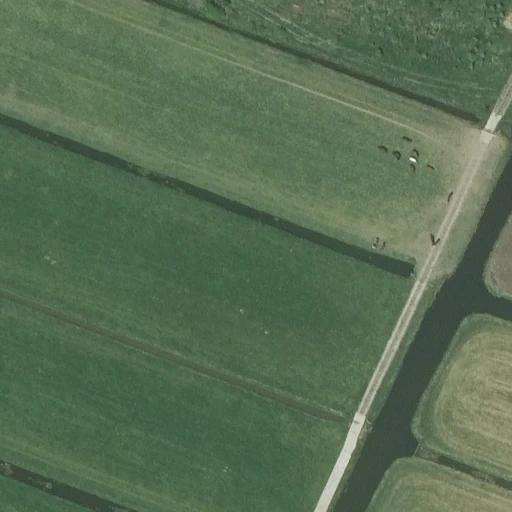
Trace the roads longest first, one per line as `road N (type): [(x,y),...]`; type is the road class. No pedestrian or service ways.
road 1 (track): [(449,219),(317,511)]
road 2 (track): [(449,219),(511,90)]
